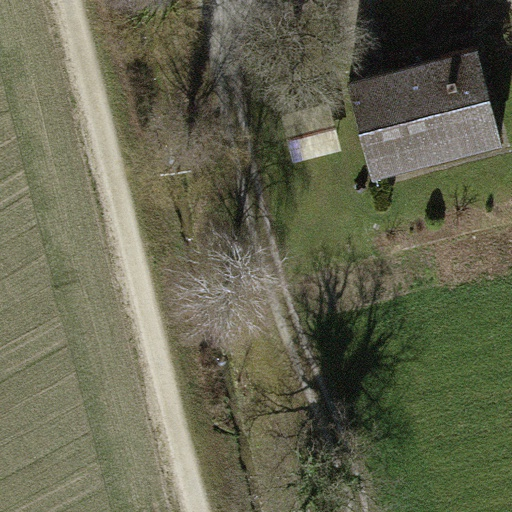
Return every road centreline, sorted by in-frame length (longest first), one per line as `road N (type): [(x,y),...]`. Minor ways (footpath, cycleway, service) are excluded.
road 1 (track): [(358,511),(309,351),(268,257),(212,0)]
road 2 (track): [(197,511),(76,0)]
